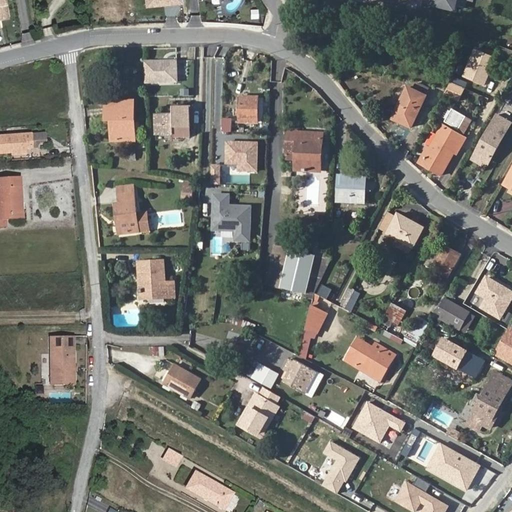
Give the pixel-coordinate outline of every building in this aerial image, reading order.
[(428,0),(427,3),(456,10),(458,0),(428,0)] [(160,75),(165,75),(165,69),(173,69),(173,77),(177,77),(177,63),(160,63),(160,75)] [(463,93),(468,83),(455,77),(451,88),(463,93)] [(411,127),(426,96),(425,95),(428,88),(417,83),(414,90),(407,88),(393,118),(411,127)] [(458,100),(461,94),(456,91),(448,88),(444,94),(458,100)] [(258,122),(258,98),(241,98),(240,122),(258,122)] [(135,141),(134,102),(106,102),(107,120),(111,120),(112,141),(135,141)] [(173,114),(156,115),(156,135),(174,135),(174,128),(189,128),(189,106),(173,107),(173,114)] [(509,127),(495,120),(471,164),(479,169),(480,167),(482,164),(488,167),(509,127)] [(442,136),(446,126),(443,124),(438,134),(442,136)] [(431,146),(421,163),(442,175),(454,153),(453,152),(462,135),(446,126),(442,136),(438,134),(431,146)] [(296,145),(295,170),(320,172),(322,137),(297,136),(297,132),(287,132),(286,144),(296,145)] [(0,139),(0,156),(28,154),(28,152),(41,151),(41,148),(49,147),(48,136),(0,139)] [(418,161),(421,163),(431,146),(428,144),(418,161)] [(123,160),(136,160),(136,151),(123,151),(123,160)] [(221,170),(221,185),(233,186),(233,171),(221,170)] [(338,177),(336,202),(364,203),(365,177),(338,177)] [(0,179),(0,225),(6,226),(6,219),(23,217),(22,209),(19,209),(18,187),(21,187),(21,179),(0,179)] [(184,181),(181,197),(192,199),(195,183),(184,181)] [(116,217),(118,230),(136,229),(133,191),(117,192),(117,200),(112,201),(114,217),(116,217)] [(228,206),(228,196),(214,195),(212,230),(234,231),(234,241),(248,242),(250,207),(228,206)] [(387,234),(396,217),(387,212),(379,229),(387,234)] [(422,228),(397,215),(396,217),(387,234),(412,247),(422,228)] [(438,253),(430,267),(447,277),(460,254),(437,241),(432,249),(438,253)] [(307,294),(314,296),(314,295),(319,286),(325,273),(333,258),(326,255),(327,252),(326,252),(325,258),(319,257),(319,251),(313,250),(312,255),(302,254),(303,247),(291,245),(290,252),(289,256),(285,255),(285,251),(280,250),(279,252),(277,273),(275,287),(275,289),(307,294)] [(425,264),(430,267),(438,253),(432,249),(425,264)] [(279,252),(280,250),(274,250),(268,288),(275,289),(275,287),(277,273),(279,252)] [(137,292),(138,299),(172,297),(170,280),(161,280),(160,260),(136,261),(137,289),(135,289),(135,292),(137,292)] [(511,298),(511,292),(486,278),(478,293),(505,309),(511,298)] [(306,302),(312,303),(314,296),(307,294),(306,302)] [(351,298),(345,295),(342,299),(340,304),(352,311),(355,305),(349,301),(351,298)] [(481,305),(484,298),(476,295),(473,302),(481,305)] [(327,314),(333,303),(320,297),(316,309),(327,314)] [(230,313),(232,304),(217,302),(216,310),(230,313)] [(475,317),(450,302),(441,319),(466,332),(475,317)] [(308,321),(305,330),(317,332),(327,314),(316,309),(311,307),(308,321)] [(396,317),(387,312),(384,317),(379,327),(388,332),(396,317)] [(239,318),(235,326),(253,333),(256,325),(239,318)] [(418,318),(405,340),(415,346),(428,323),(418,318)] [(511,329),(495,355),(510,363),(511,364),(511,329)] [(73,337),(50,337),(50,385),(73,385),(73,337)] [(380,380),(395,356),(377,344),(361,368),(380,380)] [(425,358),(431,348),(422,344),(417,354),(425,358)] [(163,355),(164,347),(152,346),(152,355),(163,355)] [(461,361),(478,370),(483,361),(466,351),(461,361)] [(244,365),(235,360),(231,367),(240,372),(244,365)] [(283,382),(292,387),(298,376),(304,365),(294,360),(293,362),(290,360),(284,370),(288,372),(283,382)] [(277,374),(258,364),(251,377),(271,387),(277,374)] [(323,375),(316,372),(304,365),(298,376),(292,387),(304,393),(305,393),(312,396),(323,375)] [(201,381),(175,366),(165,385),(190,399),(201,381)] [(491,379),(466,424),(479,431),(483,424),(491,428),(498,414),(496,412),(509,388),(491,379)] [(269,424),(283,399),(271,391),(264,388),(260,395),(259,395),(253,405),(251,404),(238,426),(257,436),(265,421),(269,424)] [(253,405),(259,395),(257,393),(251,404),(253,405)] [(406,422),(367,402),(354,428),(381,442),(390,426),(401,432),(406,422)] [(261,439),(269,424),(265,421),(257,436),(261,439)] [(483,466),(442,443),(427,469),(468,492),(483,466)] [(360,460),(331,444),(325,454),(336,461),(322,486),(339,496),(360,460)] [(182,457),(170,450),(163,461),(176,468),(182,457)] [(195,472),(186,488),(223,509),(232,493),(195,472)] [(447,511),(450,507),(407,482),(396,502),(412,511),(447,511)]
